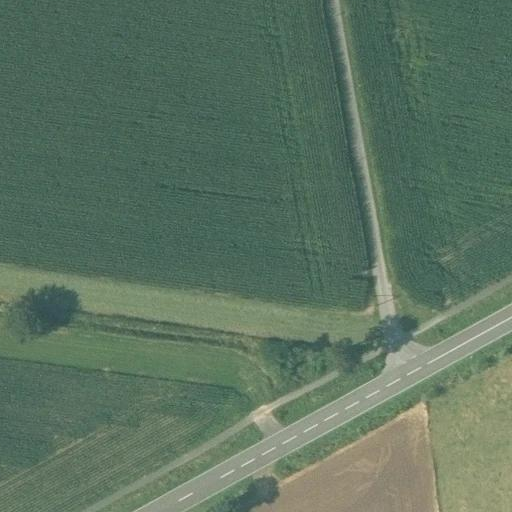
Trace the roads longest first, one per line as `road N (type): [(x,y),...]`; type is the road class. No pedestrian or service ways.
road 1 (unclassified): [(409,380),(390,347),(329,0)]
road 2 (tertiary): [(409,380),(173,511)]
